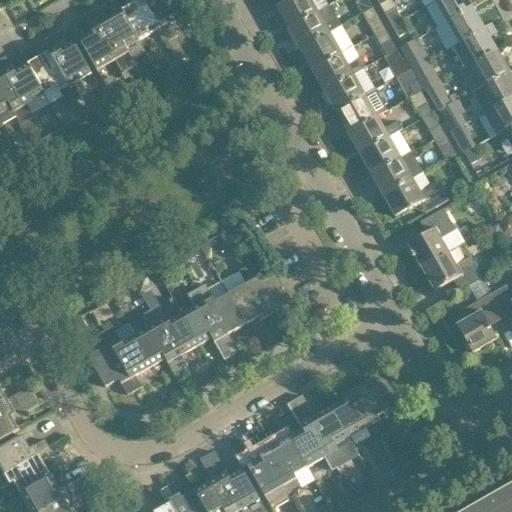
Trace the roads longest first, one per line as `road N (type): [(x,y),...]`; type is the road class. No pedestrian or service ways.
road 1 (residential): [(390,316),(223,0)]
road 2 (residential): [(102,478),(390,316)]
road 3 (residential): [(102,478),(0,291)]
road 4 (residential): [(384,511),(437,482),(458,441),(463,408)]
